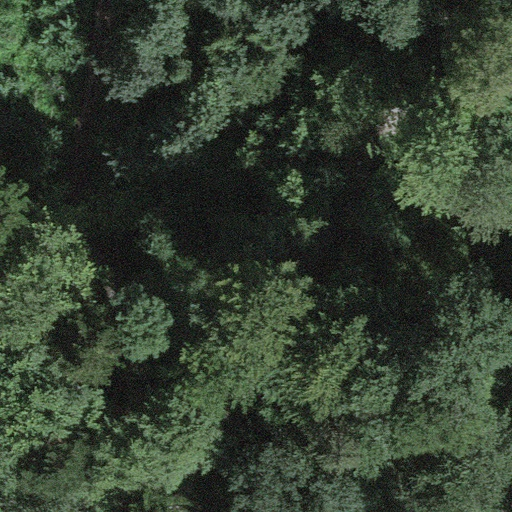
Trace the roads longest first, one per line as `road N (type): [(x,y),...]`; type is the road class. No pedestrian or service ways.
road 1 (track): [(164,511),(181,470),(478,0)]
road 2 (track): [(181,470),(145,327),(77,213)]
